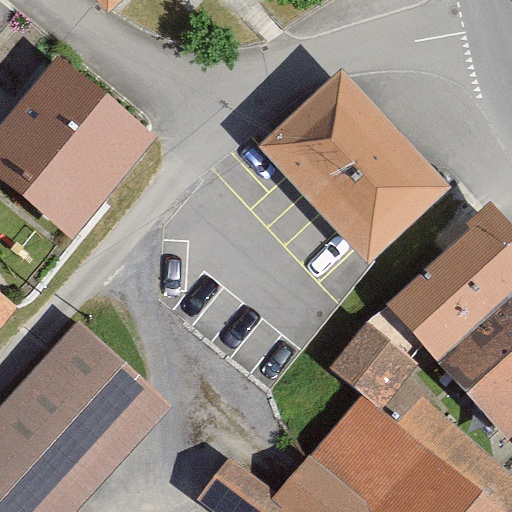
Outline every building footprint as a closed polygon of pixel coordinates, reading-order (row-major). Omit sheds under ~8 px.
[(95,0),(111,15),(125,0),(95,0)] [(40,57),(0,105),(0,190),(57,237),(139,138),(40,57)] [(319,76),(247,145),(350,253),(422,184),(319,76)] [(511,421),(511,247),(473,207),(367,309),(493,440),(511,421)] [(0,331),(23,303),(0,284),(0,331)] [(69,325),(0,399),(0,511),(62,511),(159,408),(69,325)] [(499,511),(358,386),(244,511),(499,511)]
